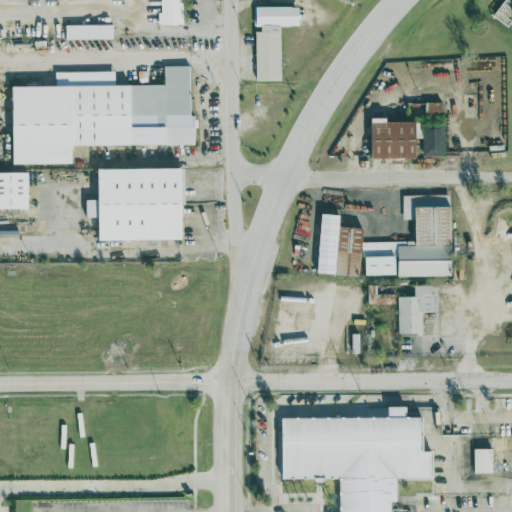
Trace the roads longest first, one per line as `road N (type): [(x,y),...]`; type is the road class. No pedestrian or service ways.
road 1 (residential): [(511,379),(0,383)]
road 2 (primary): [(225,382),(242,286),(288,173),(398,0)]
road 3 (primary): [(225,382),(226,511)]
